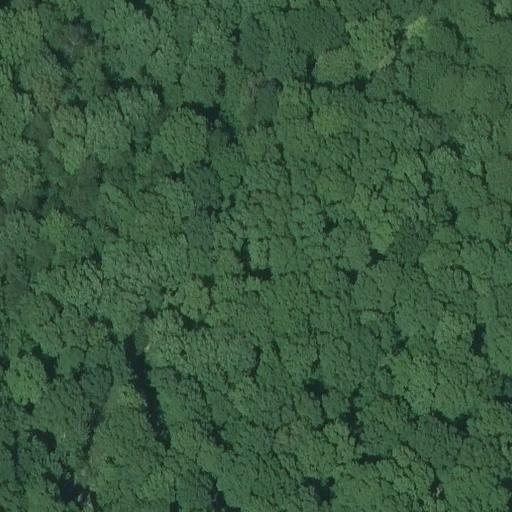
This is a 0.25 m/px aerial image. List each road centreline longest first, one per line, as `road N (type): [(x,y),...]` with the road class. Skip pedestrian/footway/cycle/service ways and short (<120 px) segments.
road 1 (track): [(0,90),(381,84)]
road 2 (track): [(511,267),(384,98),(381,84),(430,0)]
road 3 (unclassified): [(85,511),(0,395)]
